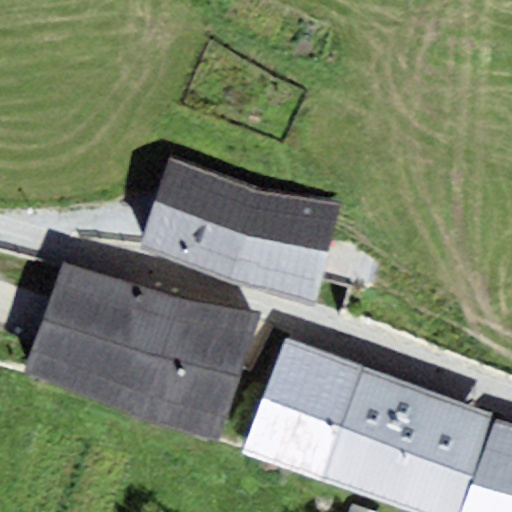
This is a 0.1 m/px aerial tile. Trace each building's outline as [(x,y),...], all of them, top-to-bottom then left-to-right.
[(168,164),(136,254),(225,288),(260,195),(168,164)] [(338,203),(260,195),(225,288),(319,314),(322,302),(343,308),(354,268),(326,261),(338,203)] [(253,329),(60,264),(23,374),(216,438),(253,329)] [(284,334),(242,450),(413,511),(456,511),(491,411),(284,334)] [(511,511),(511,418),(491,411),(456,511),(511,511)]
